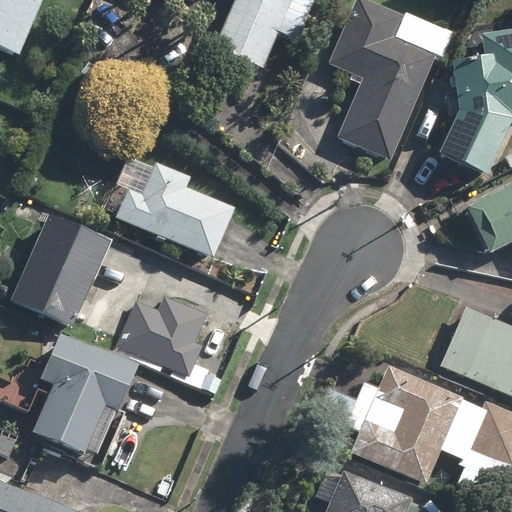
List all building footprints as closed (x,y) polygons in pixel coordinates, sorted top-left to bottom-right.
[(0,0),(0,46),(26,58),(51,0),(0,0)] [(240,0),(219,50),(268,70),(284,33),(303,41),(320,0),(240,0)] [(407,16),(369,0),(360,0),(332,65),(366,79),(340,139),(395,162),(440,56),(435,54),(445,30),(408,14),(407,16)] [(489,58),(458,62),(466,111),(446,154),(494,176),(511,135),(511,31),(486,34),(489,58)] [(148,196),(132,189),(119,220),(219,262),(241,208),(194,188),(198,179),(161,163),(148,196)] [(511,185),(473,205),(498,254),(511,247),(511,185)] [(90,226),(54,215),(16,303),(79,330),(117,242),(90,226)] [(511,325),(470,308),(444,369),(511,397),(511,325)] [(146,366),(66,334),(47,381),(59,385),(39,433),(92,455),(112,407),(127,413),(146,366)] [(468,396),(393,365),(378,401),(403,411),(396,429),(369,418),(354,454),(431,486),(468,396)] [(511,454),(511,419),(478,405),(457,455),(504,474),(511,454)] [(419,499),(347,471),(330,511),(427,511),(416,508),(419,499)] [(84,511),(0,479),(0,511),(84,511)]
